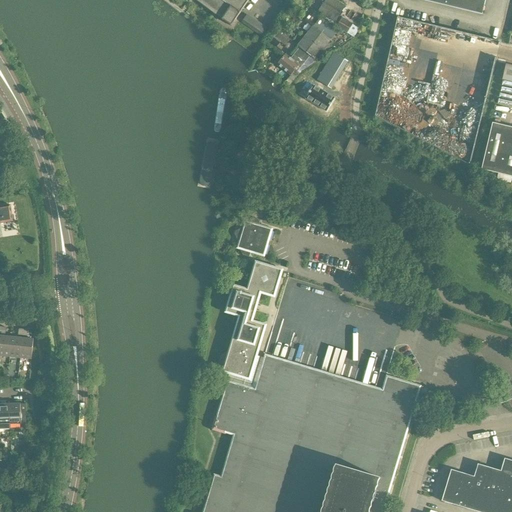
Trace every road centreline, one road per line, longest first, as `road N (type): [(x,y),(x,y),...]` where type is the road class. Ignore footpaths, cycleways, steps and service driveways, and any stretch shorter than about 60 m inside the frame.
road 1 (unclassified): [(511,326),(442,295),(408,230),(347,167)]
road 2 (tertiary): [(69,296),(53,193),(0,73)]
road 3 (tertiary): [(63,511),(76,429),(69,296)]
road 4 (unclassified): [(409,511),(429,449),(511,423)]
road 5 (unclassified): [(501,0),(494,24),(398,0)]
